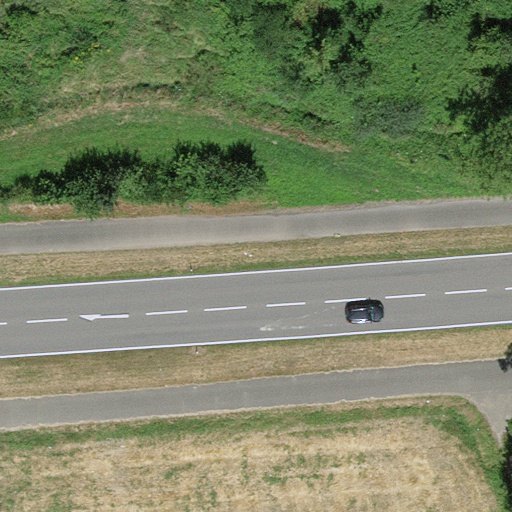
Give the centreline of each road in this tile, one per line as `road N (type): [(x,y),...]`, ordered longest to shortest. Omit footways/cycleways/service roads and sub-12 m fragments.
road 1 (primary): [(511,288),(0,324)]
road 2 (track): [(511,209),(0,242)]
road 3 (track): [(0,419),(511,391)]
